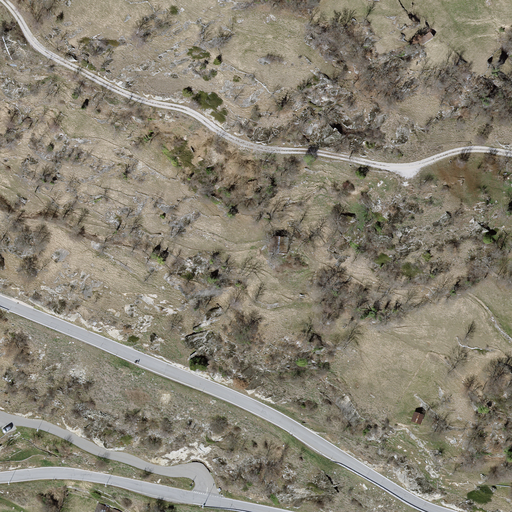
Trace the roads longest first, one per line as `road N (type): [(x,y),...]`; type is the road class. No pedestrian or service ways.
road 1 (track): [(1,0),(40,50),(129,97),(201,119),(230,142),(387,167),(463,151),(511,152)]
road 2 (tertiary): [(440,511),(247,403),(0,301)]
road 3 (residential): [(204,499),(199,472),(159,471),(0,415)]
road 4 (tertiary): [(0,477),(88,476),(204,499)]
